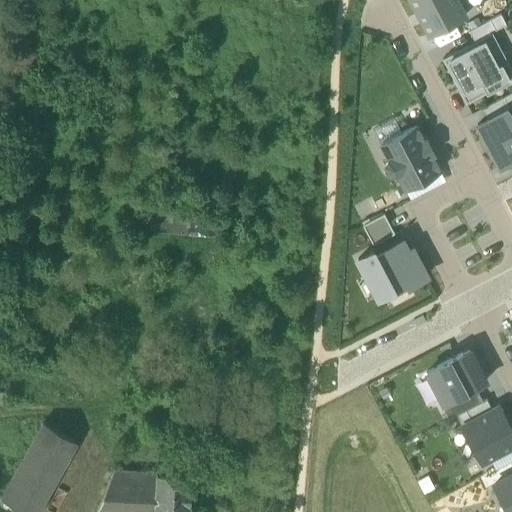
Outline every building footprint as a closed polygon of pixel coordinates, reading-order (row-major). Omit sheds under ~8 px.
[(411,0),(430,34),(464,16),(455,0),(411,0)] [(469,31),(474,41),(492,32),(506,24),(501,14),(469,31)] [(474,41),(442,58),(466,103),(511,78),(511,70),(492,32),(474,41)] [(511,91),(482,108),(487,117),(508,106),(511,103),(511,91)] [(487,117),(474,124),(498,169),(511,161),(511,114),(508,106),(487,117)] [(373,129),(380,143),(402,132),(394,118),(373,129)] [(396,173),(404,189),(440,170),(432,155),(434,153),(426,139),(424,140),(416,125),(402,132),(380,143),(389,159),(385,163),(386,170),(391,174),(396,173)] [(440,170),(404,189),(410,200),(445,181),(440,170)] [(148,232),(225,237),(227,213),(149,208),(148,232)] [(384,213),(363,224),(373,244),(394,233),(384,213)] [(358,258),(366,275),(370,273),(382,295),(407,282),(409,285),(426,276),(416,256),(411,259),(407,250),(402,240),(375,255),(373,250),(358,258)] [(411,248),(407,250),(411,259),(416,256),(411,248)] [(378,297),(382,295),(370,273),(366,275),(378,297)] [(469,349),(426,371),(443,403),(475,386),(486,380),(469,349)] [(475,386),(443,403),(451,417),(454,415),(483,400),(475,386)] [(9,392),(0,392),(0,404),(10,405),(9,392)] [(460,426),(462,425),(492,409),(486,398),(483,400),(454,415),(460,426)] [(492,409),(462,425),(482,462),(489,458),(511,447),(511,445),(511,429),(509,431),(497,408),(500,407),(499,405),(492,409)] [(511,429),(500,407),(497,408),(509,431),(511,429)] [(1,498),(25,511),(38,511),(77,443),(43,422),(1,498)] [(511,449),(511,447),(489,458),(496,469),(511,461),(511,460),(511,449)] [(493,484),(511,474),(511,461),(496,469),(480,478),(485,488),(493,484)] [(154,511),(156,472),(114,470),(96,511),(154,511)] [(188,511),(190,473),(156,472),(154,511),(188,511)] [(428,474),(417,480),(424,494),(435,488),(428,474)] [(511,511),(511,474),(493,484),(508,511),(511,511)]
